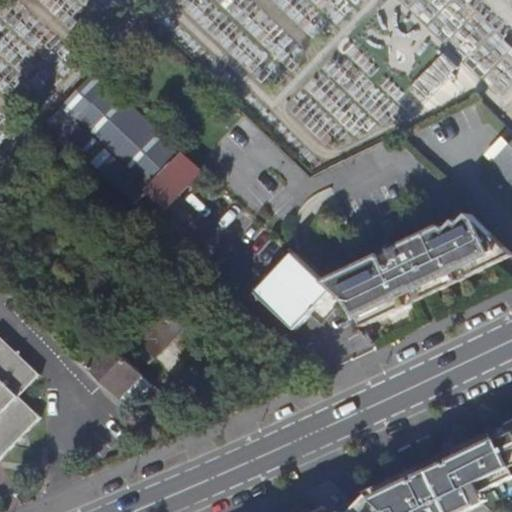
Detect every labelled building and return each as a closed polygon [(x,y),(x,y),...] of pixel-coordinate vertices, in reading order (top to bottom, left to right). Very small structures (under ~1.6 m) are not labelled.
[(399,10),(395,10),(394,26),(396,31),(401,36),(406,38),(409,39),(413,37),(416,36),(419,33),(420,31),(417,29),(414,31),(411,34),(408,34),(405,34),(402,32),(399,28),(399,25),(399,10)] [(385,24),(381,13),(377,13),(381,25),(384,31),(388,30),(385,24)] [(373,41),(369,38),(366,41),(371,45),(376,47),(380,49),(384,49),(384,45),(379,45),(376,43),(373,41)] [(422,50),(417,54),(420,58),(423,54),(428,49),(430,46),(430,41),(427,40),(425,44),(422,50)] [(444,58),(408,93),(421,106),(422,107),(458,72),(444,58)] [(185,155),(179,149),(98,74),(51,124),(66,138),(136,206),(150,191),(168,209),(203,172),(197,166),(185,155)] [(511,145),(494,163),(511,181),(511,145)] [(466,220),(456,224),(450,231),(448,228),(339,280),(329,285),(336,291),(353,307),(366,328),(425,300),(508,260),(511,258),(511,253),(475,216),(466,220)] [(329,285),(297,256),(279,275),(261,295),(299,330),(326,301),(336,291),(329,285)] [(148,327),(162,341),(184,319),(170,305),(148,327)] [(162,341),(148,327),(139,337),(152,350),(162,341)] [(0,462),(42,420),(20,398),(41,377),(42,376),(0,336),(0,462)] [(156,387),(113,345),(90,368),(133,410),(156,387)] [(422,464),(368,490),(376,498),(384,505),(385,506),(390,511),(460,511),(482,502),(477,493),(511,476),(511,420),(511,421),(511,423),(511,431),(497,439),(493,430),(439,456),(444,465),(426,473),(422,464)] [(425,463),(422,464),(426,473),(444,465),(439,456),(425,463)] [(390,511),(385,506),(384,505),(376,498),(368,505),(361,511),(346,511),(345,510),(343,511),(390,511)]
